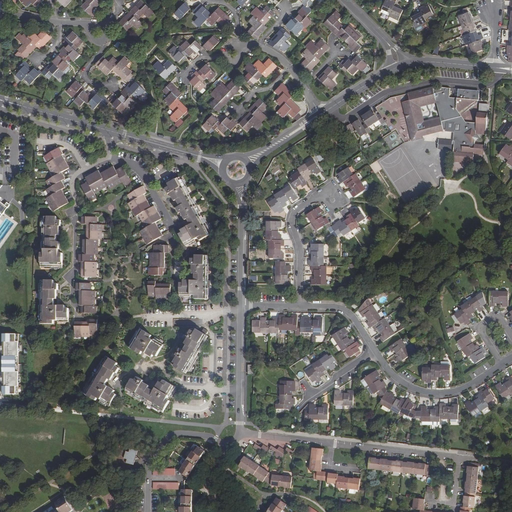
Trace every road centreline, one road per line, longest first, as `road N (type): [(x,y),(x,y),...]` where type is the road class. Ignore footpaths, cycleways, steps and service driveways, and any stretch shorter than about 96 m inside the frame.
road 1 (residential): [(432,503),(455,505),(461,458),(240,432)]
road 2 (residential): [(107,157),(136,165),(149,180),(176,247),(173,279)]
road 3 (residential): [(75,318),(71,188),(84,169)]
road 4 (residential): [(375,351),(395,379),(433,393),(468,386),(501,365)]
road 5 (residential): [(148,511),(148,464),(168,435),(215,438),(226,448)]
road 6 (residential): [(300,306),(292,216),(314,199),(332,199)]
road 7 (unclassified): [(240,432),(241,306)]
road 8 (unclassified): [(241,306),(238,184)]
